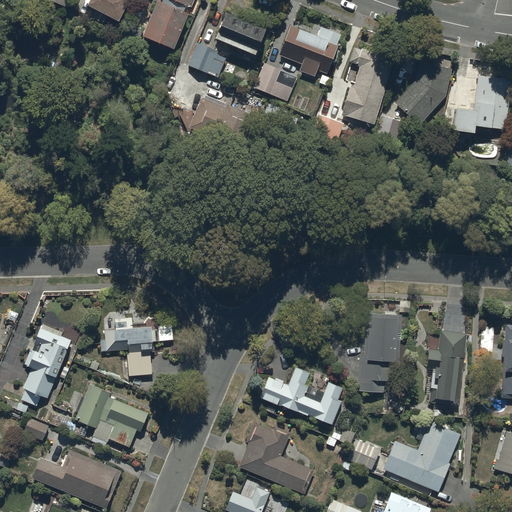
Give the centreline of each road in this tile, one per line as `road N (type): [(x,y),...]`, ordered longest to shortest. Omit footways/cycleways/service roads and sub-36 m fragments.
road 1 (residential): [(230,341),(287,289),(334,269),(381,264),(511,274)]
road 2 (residential): [(230,341),(190,294),(146,264),(0,264)]
road 3 (residential): [(159,511),(230,341)]
road 4 (tertiary): [(374,0),(491,31)]
